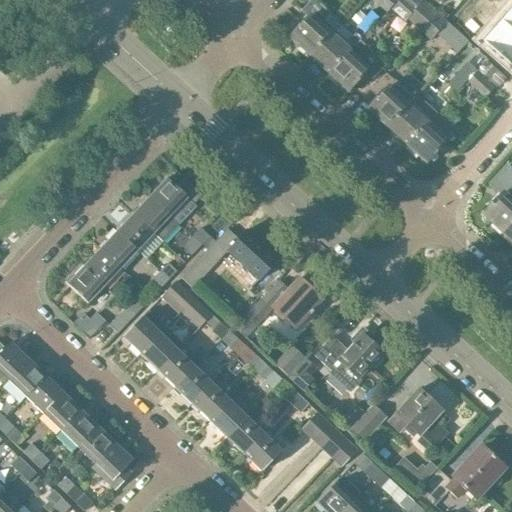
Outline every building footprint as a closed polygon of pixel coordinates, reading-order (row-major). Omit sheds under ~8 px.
[(310,18),(291,38),(311,56),(340,24),(314,0),(312,0),(302,11),(310,18)] [(372,0),(375,2),(387,12),(397,0),(372,0)] [(404,0),(415,9),(422,0),(404,0)] [(407,18),(422,32),(439,14),(424,0),(422,0),(415,9),(416,9),(407,18)] [(477,0),(474,0),(468,7),(474,13),(482,3),(477,0)] [(511,8),(501,21),(511,31),(511,8)] [(446,21),(439,14),(422,32),(432,41),(437,35),(451,48),(444,56),(450,62),(468,42),(446,22),(446,21)] [(511,31),(501,21),(482,42),(511,68),(511,31)] [(340,24),(311,56),(330,74),(351,51),(359,42),(340,24)] [(351,51),(330,74),(349,92),(366,74),(373,80),(387,66),(371,52),(360,41),(351,51)] [(489,61),(478,74),(493,88),(494,87),(503,78),(505,76),(489,61)] [(468,65),(459,74),(466,81),(484,97),(484,98),(493,88),(478,74),(475,71),(468,65)] [(395,80),(368,109),(381,121),(388,128),(415,98),(403,88),(395,80)] [(388,128),(408,146),(429,122),(421,115),(429,106),(417,95),(415,98),(388,128)] [(429,122),(408,146),(426,163),(453,134),(434,117),(429,123),(429,122)] [(502,194),(483,215),(502,233),(511,223),(511,166),(509,164),(491,184),(502,194)] [(166,179),(148,198),(169,218),(178,226),(179,225),(195,208),(192,205),(201,195),(183,179),(175,188),(166,179)] [(148,198),(131,216),(152,235),(153,234),(162,243),(178,226),(169,218),(148,198)] [(131,216),(115,233),(136,253),(152,235),(131,216)] [(511,223),(502,233),(511,242),(511,223)] [(200,228),(191,238),(200,247),(209,237),(200,228)] [(226,230),(215,243),(225,252),(257,282),(278,259),(246,230),(237,240),(226,230)] [(115,233),(99,250),(120,270),(136,253),(115,233)] [(192,255),(200,247),(191,238),(183,247),(192,255)] [(99,250),(82,268),(103,287),(120,270),(99,250)] [(199,258),(180,279),(192,289),(211,269),(199,258)] [(167,263),(158,273),(167,282),(176,272),(167,263)] [(103,287),(82,268),(65,285),(86,305),(103,287)] [(159,290),(167,282),(158,273),(150,282),(159,290)] [(298,279),(271,308),(294,330),(309,315),(310,316),(313,312),(312,311),(322,301),(298,279)] [(185,308),(193,299),(175,282),(167,291),(185,308)] [(193,299),(185,308),(181,311),(187,317),(190,313),(194,316),(202,307),(193,299)] [(259,299),(234,326),(246,337),(271,310),(259,299)] [(134,300),(126,309),(134,316),(142,308),(134,300)] [(134,316),(126,309),(109,326),(117,334),(134,316)] [(139,356),(165,328),(147,311),(121,339),(139,356)] [(82,314),(74,323),(89,338),(104,322),(95,314),(89,320),(82,314)] [(220,341),(229,332),(210,314),(203,322),(212,331),(210,332),(220,341)] [(139,356),(156,373),(183,345),(165,328),(139,356)] [(314,356),(331,372),(330,373),(350,391),(358,383),(356,380),(380,354),(367,342),(370,339),(361,331),(351,342),(352,343),(346,350),(336,341),(331,337),(314,356)] [(220,341),(238,357),(246,348),(229,332),(220,341)] [(0,346),(0,383),(1,384),(4,384),(7,381),(8,382),(28,361),(10,343),(3,350),(0,346)] [(156,373),(173,389),(193,368),(200,361),(183,345),(156,373)] [(238,357),(255,373),(264,364),(246,348),(238,357)] [(8,382),(25,398),(45,377),(28,361),(8,382)] [(273,372),(264,364),(255,373),(264,381),(273,372)] [(173,389),(191,406),(211,385),(193,368),(173,389)] [(25,398),(42,415),(62,394),(45,377),(25,398)] [(191,406),(208,423),(228,402),(211,385),(191,406)] [(290,406),(299,396),(291,390),(283,399),(290,406)] [(418,435),(432,448),(445,434),(439,429),(446,421),(438,413),(440,412),(417,391),(387,423),(397,433),(406,424),(418,435)] [(42,415),(60,432),(80,411),(62,394),(42,415)] [(308,405),(299,396),(290,406),(299,414),(308,405)] [(208,423),(225,439),(245,419),(228,402),(208,423)] [(352,429),(363,439),(384,417),(372,406),(352,429)] [(60,432),(77,448),(97,427),(80,411),(60,432)] [(310,439),(327,422),(317,412),(301,430),(310,439)] [(14,428),(5,419),(0,424),(0,431),(5,437),(14,428)] [(225,439),(242,456),(262,435),(245,419),(225,439)] [(310,439),(320,449),(337,431),(327,422),(310,439)] [(77,448),(95,465),(115,444),(97,427),(77,448)] [(320,449),(330,458),(347,441),(337,431),(320,449)] [(280,452),(262,435),(242,456),(260,473),(280,452)] [(347,441),(330,458),(340,468),(357,450),(347,441)] [(31,462),(40,453),(30,444),(22,453),(31,462)] [(115,444),(95,465),(112,482),(132,461),(115,444)] [(438,471),(418,492),(434,507),(448,492),(456,500),(465,490),(474,499),(503,468),(481,447),(452,478),(453,480),(450,483),(438,471)] [(48,461),(40,453),(31,462),(40,470),(48,461)] [(362,455),(353,464),(362,473),(371,481),(380,472),(370,464),(362,455)] [(19,474),(28,465),(18,456),(10,465),(19,474)] [(55,460),(49,465),(54,470),(60,465),(55,460)] [(36,473),(28,465),(19,474),(27,482),(36,473)] [(382,487),(391,495),(397,488),(380,472),(371,481),(380,489),(382,487)] [(66,496),(74,487),(65,478),(57,487),(66,496)] [(341,511),(353,500),(352,500),(358,493),(350,484),(343,491),(335,483),(315,504),(322,511),(341,511)] [(91,503),(74,487),(66,496),(82,511),(91,503)] [(405,511),(407,511),(415,504),(397,488),(391,495),(399,503),(398,504),(405,511)] [(44,500),(53,508),(62,500),(52,491),(44,500)] [(0,511),(13,511),(0,498),(0,511)] [(62,500),(53,508),(57,511),(66,511),(70,508),(62,500)] [(341,511),(365,511),(353,500),(341,511)] [(415,504),(407,511),(424,511),(427,509),(419,500),(415,504)]
